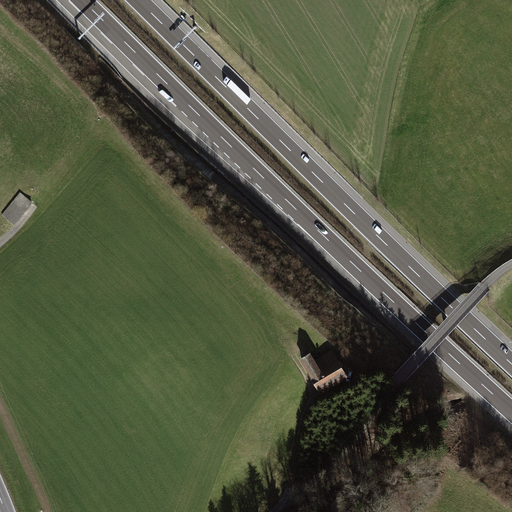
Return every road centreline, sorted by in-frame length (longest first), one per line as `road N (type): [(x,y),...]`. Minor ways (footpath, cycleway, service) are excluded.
road 1 (motorway): [(101,19),(511,412)]
road 2 (motorway): [(511,363),(139,0)]
road 3 (track): [(511,264),(403,373),(352,444),(275,511)]
